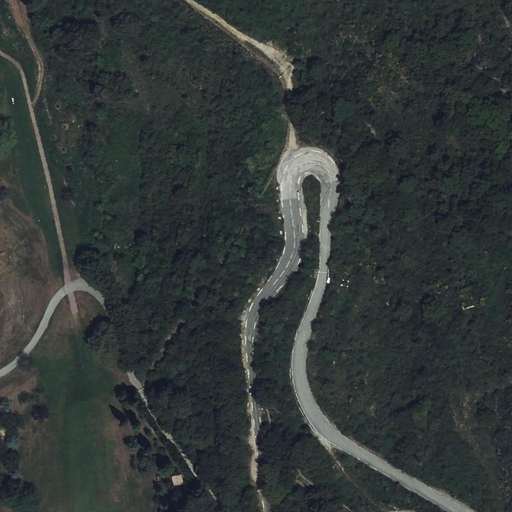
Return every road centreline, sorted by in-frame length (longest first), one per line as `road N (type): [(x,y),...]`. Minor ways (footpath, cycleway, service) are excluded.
road 1 (unclassified): [(266,511),(251,333),(289,259),(294,166),(309,160),(327,172),(327,208)]
road 2 (track): [(226,511),(149,406),(92,285),(59,293),(31,345),(0,372)]
road 3 (track): [(190,0),(280,60),(294,118),(294,166)]
